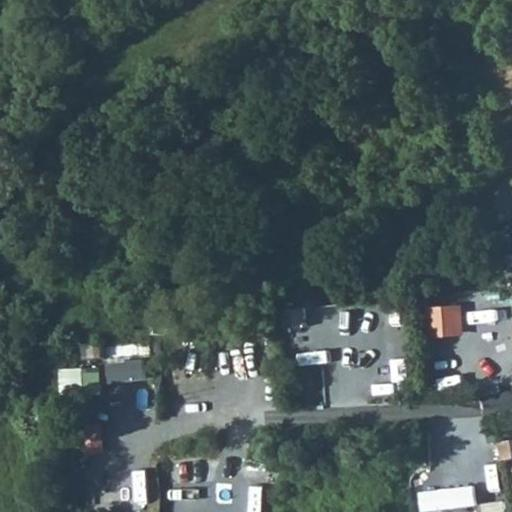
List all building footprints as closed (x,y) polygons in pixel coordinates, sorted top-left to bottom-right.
[(342,328),(340,306),(318,309),(320,329),(342,328)] [(442,353),(457,353),(458,314),(444,313),(442,353)] [(342,328),(320,329),(323,356),(360,353),(361,363),(397,360),(394,324),(342,328)] [(110,386),(157,382),(153,341),(107,346),(110,386)] [(481,490),(449,489),(448,510),(481,511),(481,490)]
